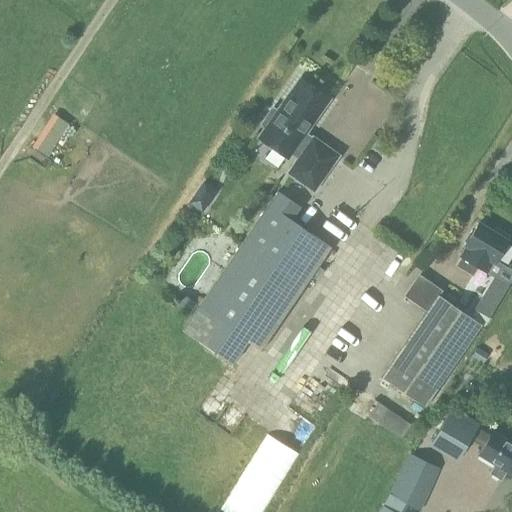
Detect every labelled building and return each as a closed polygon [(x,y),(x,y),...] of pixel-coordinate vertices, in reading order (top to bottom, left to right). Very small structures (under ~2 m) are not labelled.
[(280,164),(322,101),(294,81),(251,145),(280,164)] [(48,121),(31,147),(33,148),(47,157),(69,124),(52,113),(48,121)] [(311,189),(337,151),(313,136),(287,172),(311,189)] [(315,200),(321,205),(335,187),(329,182),(315,200)] [(279,194),(193,319),(186,329),(230,359),(244,339),(259,349),(329,247),(292,221),(301,209),(279,194)] [(492,232),(477,224),(464,246),(466,248),(460,257),(487,273),(492,263),(494,264),(508,242),(506,241),(509,236),(495,228),(492,232)] [(489,285),(472,310),(484,319),(501,292),(489,285)] [(368,300),(385,310),(393,296),(377,286),(368,300)] [(424,404),(479,324),(438,296),(383,376),(424,404)] [(338,342),(332,351),(354,365),(360,355),(338,342)] [(470,395),(467,400),(475,405),(478,400),(470,395)] [(491,437),(477,428),(479,425),(453,409),(431,445),(457,461),(470,439),(484,448),(479,455),(508,474),(511,468),(511,444),(493,433),(491,437)] [(300,411),(288,424),(305,440),(317,426),(300,411)] [(265,438),(219,511),(263,511),(297,457),(265,438)] [(382,507),(379,511),(407,511),(411,506),(419,510),(437,469),(433,467),(409,456),(390,493),(382,507)]
